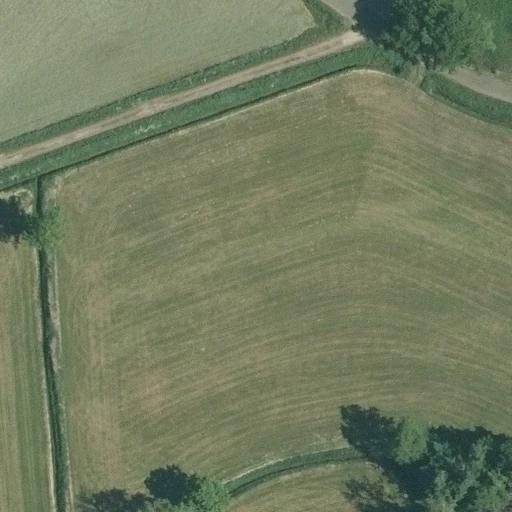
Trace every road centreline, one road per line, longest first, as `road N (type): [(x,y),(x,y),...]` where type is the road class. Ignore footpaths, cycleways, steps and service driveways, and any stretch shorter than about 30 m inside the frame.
road 1 (track): [(374,32),(0,169)]
road 2 (unclassified): [(511,97),(324,0)]
